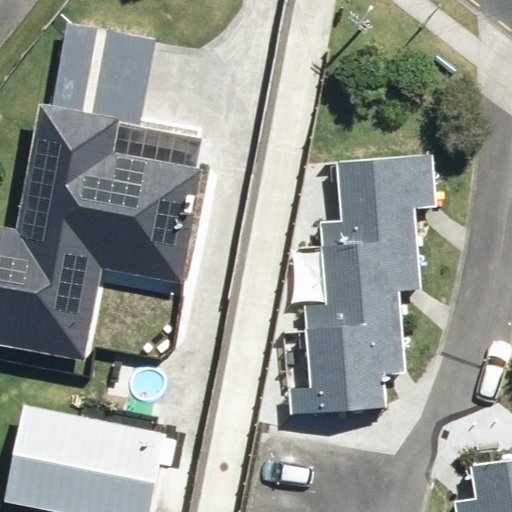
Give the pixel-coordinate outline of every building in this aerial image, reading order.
[(0,238),(0,342),(80,357),(98,267),(179,283),(199,179),(112,164),(117,131),(43,118),(19,242),(0,238)] [(300,379),(302,404),(396,395),(393,364),(415,361),(408,280),(428,277),(422,197),(444,195),(439,138),(342,147),(347,208),(330,209),(338,293),(312,296),(319,376),(300,379)] [(97,332),(84,401),(145,413),(156,342),(97,332)] [(6,508),(25,511),(153,511),(168,437),(26,408),(6,508)] [(511,511),(511,446),(477,451),(481,487),(462,489),(464,511),(511,511)]
